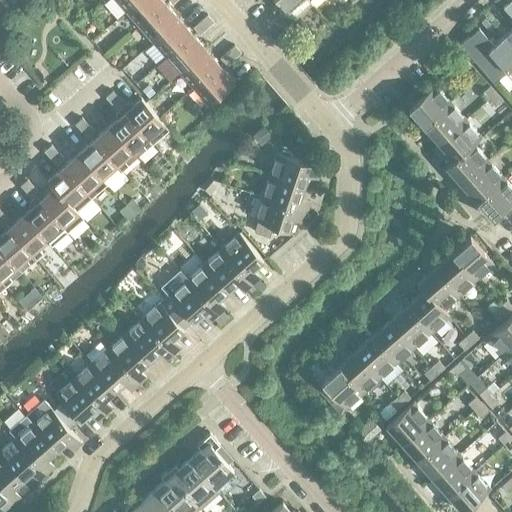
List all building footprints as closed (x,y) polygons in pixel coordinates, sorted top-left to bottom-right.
[(116,0),(126,10),(136,0),(116,0)] [(136,0),(126,10),(139,25),(165,2),(163,0),(136,0)] [(301,0),(278,0),(289,11),(301,0)] [(511,15),(511,26),(505,32),(511,40),(511,0),(508,0),(503,5),(511,15)] [(139,25),(153,41),(179,18),(165,2),(139,25)] [(207,14),(200,20),(206,27),(213,21),(207,14)] [(153,41),(166,56),(193,33),(179,18),(153,41)] [(206,27),(200,20),(193,26),(199,33),(206,27)] [(511,40),(505,32),(493,43),(479,26),(460,43),(493,82),(506,70),(511,76),(511,40)] [(166,56),(180,72),(206,49),(193,33),(166,56)] [(234,44),(227,50),(233,57),(240,51),(234,44)] [(180,72),(194,87),(220,64),(206,49),(180,72)] [(233,57),(227,50),(220,56),(227,63),(233,57)] [(458,62),(464,69),(471,63),(465,57),(458,62)] [(220,64),(194,87),(207,103),(234,80),(220,64)] [(408,107),(423,125),(450,101),(435,83),(408,107)] [(482,91),(488,98),(496,92),(489,84),(482,91)] [(105,96),(112,103),(119,97),(112,90),(105,96)] [(496,92),(488,98),(495,105),(502,99),(496,92)] [(119,97),(112,103),(118,110),(125,104),(119,97)] [(125,111),(152,142),(169,128),(141,97),(125,111)] [(423,125),(438,142),(465,118),(450,101),(423,125)] [(109,124),(137,156),(152,142),(125,111),(109,124)] [(75,123),(81,130),(88,124),(82,117),(75,123)] [(445,165),(446,165),(480,135),(465,118),(438,142),(453,158),(445,165)] [(88,124),(81,130),(87,137),(94,131),(88,124)] [(94,138),(121,169),(137,156),(109,124),(94,138)] [(295,140),(305,143),(307,138),(297,134),(295,140)] [(446,165),(461,183),(488,159),(474,143),(481,136),(480,135),(446,165)] [(79,151),(106,183),(121,169),(94,138),(79,151)] [(44,150),(50,157),(57,151),(51,144),(44,150)] [(277,151),(269,174),(303,185),(308,170),(319,173),(321,166),(291,156),(292,152),(282,148),(280,152),(277,151)] [(57,151),(50,157),(57,164),(63,158),(57,151)] [(64,165),(91,196),(106,183),(79,151),(64,165)] [(461,183),(476,200),(503,176),(488,159),(461,183)] [(76,209),(91,196),(64,165),(47,179),(54,186),(55,186),(76,209)] [(269,174),(262,195),(306,210),(308,204),(298,201),(303,185),(269,174)] [(511,186),(503,176),(476,200),(492,218),(511,200),(511,186)] [(20,184),(26,191),(33,185),(27,178),(20,184)] [(33,185),(26,191),(33,198),(40,193),(33,185)] [(39,199),(67,231),(83,216),(76,209),(55,186),(54,186),(39,199)] [(306,210),(262,195),(254,218),(258,219),(254,230),(269,235),(273,224),(288,229),(294,213),(304,216),(306,210)] [(132,198),(125,205),(133,214),(141,208),(132,198)] [(24,213),(46,238),(52,244),(67,231),(39,199),(24,213)] [(133,214),(125,205),(119,210),(127,220),(133,214)] [(3,212),(0,214),(0,222),(2,225),(9,219),(3,212)] [(9,226),(36,257),(43,252),(37,246),(46,238),(24,213),(9,226)] [(0,233),(0,246),(16,265),(25,257),(30,263),(36,257),(9,226),(0,233)] [(239,231),(221,247),(252,282),(257,278),(250,270),(263,258),(239,231)] [(470,235),(452,251),(475,278),(493,262),(470,235)] [(0,277),(6,284),(21,271),(16,265),(0,246),(0,277)] [(221,247),(204,262),(228,289),(240,278),(247,286),(252,282),(221,247)] [(452,251),(434,266),(458,293),(475,278),(452,251)] [(204,262),(187,277),(218,312),(223,308),(215,300),(228,289),(204,262)] [(434,266),(417,281),(448,316),(449,315),(442,307),(458,293),(434,266)] [(187,277),(180,269),(161,285),(169,293),(193,320),(206,308),(213,317),(218,312),(187,277)] [(423,289),(407,304),(431,331),(448,316),(417,281),(416,282),(423,289)] [(511,305),(506,299),(499,305),(505,312),(511,306),(511,305)] [(160,301),(142,317),(173,352),(178,348),(170,339),(184,328),(160,301)] [(407,304),(390,319),(413,346),(431,331),(407,304)] [(505,312),(499,305),(493,311),(499,318),(505,312)] [(511,312),(488,334),(504,352),(511,344),(511,312)] [(142,317),(125,332),(148,359),(161,348),(168,356),(173,352),(142,317)] [(390,319),(373,334),(396,361),(413,346),(390,319)] [(472,329),(465,335),(471,342),(478,336),(472,329)] [(125,332),(107,347),(138,382),(143,378),(136,370),(148,359),(125,332)] [(373,334),(356,349),(379,376),(396,361),(373,334)] [(471,342),(465,335),(458,342),(464,349),(471,342)] [(107,347),(90,362),(114,389),(127,378),(134,386),(138,382),(107,347)] [(356,349),(338,364),(362,391),(379,376),(356,349)] [(438,359),(431,365),(437,372),(444,366),(438,359)] [(459,359),(452,366),(458,373),(465,367),(459,359)] [(90,362),(73,377),(104,412),(109,408),(102,400),(114,389),(90,362)] [(362,391),(338,364),(320,380),(323,383),(319,387),(340,411),(362,391)] [(437,372),(431,365),(424,372),(430,379),(437,372)] [(458,373),(452,366),(445,372),(451,379),(458,373)] [(104,412),(73,377),(55,393),(79,420),(92,408),(99,416),(104,412)] [(478,392),(485,400),(492,393),(486,386),(478,392)] [(404,389),(397,395),(403,402),(410,396),(404,389)] [(492,393),(485,400),(491,407),(498,401),(492,393)] [(403,402),(397,395),(389,402),(395,409),(403,402)] [(467,402),(474,409),(481,403),(475,395),(467,402)] [(44,398),(26,414),(56,448),(68,437),(75,445),(81,440),(44,398)] [(386,424),(402,442),(429,418),(413,400),(386,424)] [(481,403),(474,409),(480,416),(488,410),(481,403)] [(373,417),(379,423),(385,418),(379,411),(373,417)] [(9,429),(15,436),(46,471),(51,467),(44,459),(56,448),(26,414),(9,429)] [(402,442),(417,459),(444,435),(429,418),(402,442)] [(497,436),(504,443),(511,437),(505,429),(497,436)] [(200,447),(189,457),(214,485),(233,469),(215,448),(220,443),(210,431),(196,443),(200,447)] [(417,459),(432,476),(459,452),(444,435),(417,459)] [(15,436),(0,449),(0,453),(22,478),(34,467),(41,475),(46,471),(15,436)] [(432,476),(447,493),(474,469),(459,452),(432,476)] [(0,453),(0,487),(12,501),(17,497),(10,489),(22,478),(0,453)] [(175,462),(167,468),(201,507),(219,491),(214,485),(189,457),(179,466),(175,462)] [(164,479),(153,488),(173,511),(194,511),(201,507),(167,468),(160,475),(164,479)] [(474,469),(447,493),(463,511),(490,487),(474,469)] [(511,486),(511,482),(508,478),(501,484),(507,491),(511,486)] [(12,501),(0,487),(0,497),(7,505),(12,501)] [(139,493),(131,500),(141,511),(173,511),(153,488),(142,498),(139,493)] [(252,494),(258,501),(265,495),(259,488),(252,494)] [(126,511),(141,511),(131,500),(124,506),(128,511),(126,511)] [(269,511),(299,511),(298,510),(293,510),(291,511),(282,501),(269,511)]
